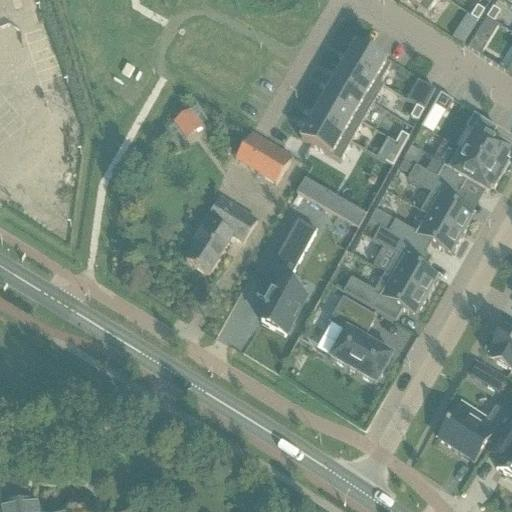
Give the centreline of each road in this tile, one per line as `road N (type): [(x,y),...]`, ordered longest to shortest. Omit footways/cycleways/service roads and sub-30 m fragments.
road 1 (residential): [(379,456),(289,413),(83,286),(59,303)]
road 2 (primary): [(358,492),(59,303)]
road 3 (residential): [(379,456),(511,228)]
road 4 (track): [(0,461),(68,449),(122,422),(173,372)]
road 5 (residential): [(357,0),(511,95)]
road 6 (residential): [(339,0),(259,133)]
